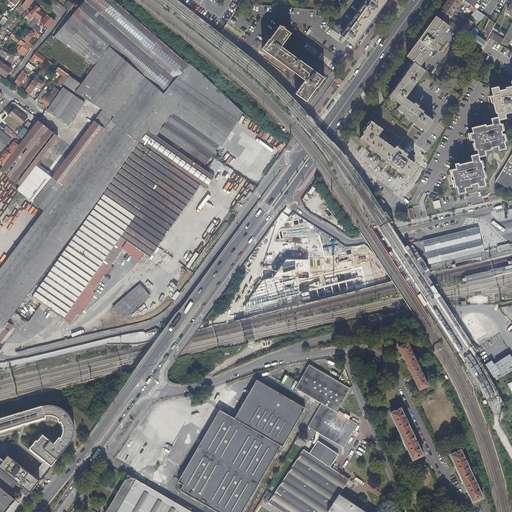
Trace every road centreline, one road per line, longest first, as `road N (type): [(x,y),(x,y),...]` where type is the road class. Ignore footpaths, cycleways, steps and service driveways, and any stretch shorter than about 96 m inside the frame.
road 1 (residential): [(300,156),(283,158),(158,320),(0,358)]
road 2 (unknown): [(261,160),(177,104),(157,102),(0,303)]
road 3 (residential): [(461,511),(383,360),(351,348),(265,364)]
road 4 (unknown): [(0,348),(83,321),(120,285),(165,266),(218,193)]
road 5 (primary): [(300,156),(136,380)]
road 6 (residential): [(511,339),(489,309),(438,307),(265,364)]
road 7 (residential): [(511,203),(344,240),(282,198)]
road 8 (primary): [(282,198),(426,0)]
road 9 (primary): [(147,384),(282,198)]
road 10 (primary): [(415,0),(300,156)]
road 11 (primary): [(136,380),(36,511)]
road 12 (primary): [(54,511),(147,384)]
road 13 (unknown): [(228,376),(177,464),(155,465),(129,449)]
road 14 (unknown): [(243,43),(266,16),(285,14),(361,58)]
road 15 (residential): [(265,364),(180,390),(147,384)]
